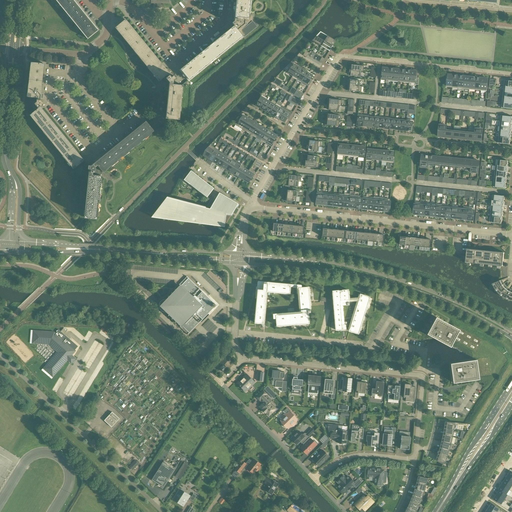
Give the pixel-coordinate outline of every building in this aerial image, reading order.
[(74,3),(75,2),(73,0),(57,0),(88,38),(87,39),(98,30),(97,31),(74,3)] [(233,13),(233,22),(231,23),(235,27),(181,71),(188,80),(243,35),(243,36),(251,30),(253,15),(247,14),(248,0),(237,0),(236,13),(233,13)] [(167,69),(165,70),(124,20),(115,27),(159,81),(161,79),(164,82),(163,83),(165,85),(166,85),(167,86),(170,86),(167,119),(178,120),(182,85),(175,84),(175,78),(173,76),(167,69)] [(327,36),(320,32),(311,41),(321,46),(324,40),(327,36)] [(321,46),(329,51),(333,45),(324,40),(321,46)] [(28,97),(30,97),(29,102),(29,104),(35,111),(32,113),(30,115),(74,169),(83,161),(39,108),(44,104),(41,100),(39,100),(40,94),(43,63),(31,62),(28,97)] [(286,72),(293,75),(298,67),(293,64),(290,68),(286,72)] [(293,75),(292,77),(297,80),(298,78),(297,78),(302,70),(298,67),(293,75)] [(302,81),(307,73),(302,70),(297,78),(298,78),(302,81)] [(307,73),(302,81),(309,85),(310,83),(308,82),(312,76),(307,73)] [(297,90),(295,92),(294,95),(300,99),(303,94),(297,90)] [(261,108),(266,100),(267,98),(261,95),(258,101),(254,104),(261,108)] [(297,105),(299,101),(293,97),(290,101),(297,105)] [(270,103),(266,100),(261,108),(265,111),(270,103)] [(275,105),(270,103),(265,111),(270,113),(276,104),(276,103),(275,105)] [(276,104),(270,113),(275,116),(280,106),(276,104)] [(281,105),(280,106),(275,116),(279,119),(286,108),(281,105)] [(286,108),(279,119),(284,122),(288,116),(290,117),(293,112),(286,108)] [(242,129),(248,119),(243,116),(241,120),(239,120),(234,125),(242,129)] [(253,122),(248,119),(242,129),(247,132),(253,122)] [(147,122),(102,159),(101,158),(99,159),(99,161),(96,163),(94,160),(93,161),(95,162),(93,164),(91,165),(88,165),(88,169),(90,169),(85,218),(96,219),(100,175),(101,173),(102,172),(151,132),(153,130),(147,122)] [(251,135),(257,124),(253,122),(247,132),(249,134),(248,135),(250,137),(251,135)] [(262,127),(257,124),(251,135),(256,138),(257,135),(262,127)] [(438,136),(445,137),(446,128),(447,126),(447,125),(439,125),(438,136)] [(262,138),(267,130),(262,127),(257,135),(256,138),(260,140),(262,138)] [(410,131),(357,127),(357,131),(410,135),(410,131)] [(475,131),(474,140),(481,141),(483,129),(475,128),(475,129),(475,131)] [(461,129),(453,129),(452,138),(460,139),(461,129)] [(468,130),(461,129),(460,139),(467,139),(468,130)] [(262,138),(260,140),(265,143),(271,133),(267,130),(262,138)] [(475,131),(468,130),(467,139),(474,140),(475,131)] [(276,136),(271,133),(265,143),(272,147),(275,142),(273,141),(276,136)] [(202,154),(209,158),(215,148),(210,145),(202,154)] [(213,161),(217,153),(219,150),(215,148),(209,158),(213,161)] [(217,164),(222,156),(223,153),(219,150),(217,153),(213,161),(217,164)] [(257,157),(263,161),(266,156),(260,152),(257,157)] [(222,156),(217,164),(222,166),(226,158),(228,156),(223,153),(222,156)] [(428,165),(429,156),(422,155),(420,167),(428,168),(428,167),(428,165)] [(228,156),(226,158),(222,166),(226,169),(232,158),(228,156)] [(230,171),(235,164),(231,161),(232,159),(232,158),(226,169),(230,171)] [(262,163),(255,159),(252,164),(259,168),(262,163)] [(456,168),(463,169),(464,159),(457,159),(456,168)] [(464,159),(463,169),(471,169),(470,172),(471,172),(472,160),(464,159)] [(472,160),(471,172),(478,173),(479,161),(472,160)] [(239,166),(235,164),(230,171),(235,174),(239,166)] [(241,164),(239,166),(235,174),(239,177),(245,166),(241,164)] [(245,166),(239,177),(244,179),(248,171),(244,169),(245,166)] [(249,169),(248,171),(244,179),(248,182),(251,177),(253,178),(256,173),(249,169)] [(184,180),(195,189),(197,187),(208,196),(213,188),(191,171),(184,180)] [(214,200),(233,212),(238,204),(219,193),(214,200)] [(225,216),(202,213),(202,210),(199,210),(199,212),(161,207),(160,216),(224,225),(226,213),(225,213),(225,216)] [(504,253),(475,250),(475,251),(467,251),(466,255),(465,262),(502,266),(504,253)] [(168,299),(167,299),(165,299),(163,300),(161,301),(159,303),(159,305),(159,307),(160,309),(161,311),(163,312),(165,312),(167,312),(168,312),(168,316),(169,316),(168,313),(171,316),(172,319),(172,316),(175,319),(175,322),(175,320),(189,333),(208,313),(206,312),(212,306),(212,307),(213,306),(213,307),(214,306),(214,307),(215,306),(215,305),(215,304),(214,303),(214,304),(213,303),(213,304),(212,303),(212,304),(208,300),(209,298),(188,278),(175,291),(175,289),(175,292),(173,293),(172,294),(172,292),(171,292),(171,295),(170,297),(169,296),(168,297),(168,296),(168,299)] [(501,283),(500,280),(493,283),(494,286),(496,289),(503,285),(503,284),(502,285),(501,283)] [(256,307),(264,307),(265,291),(289,293),(290,284),(257,281),(256,298),(257,298),(256,307)] [(301,285),(293,284),(292,288),(297,289),(298,304),(300,304),(300,305),(302,305),(304,305),(304,304),(309,304),(308,287),(301,288),(301,285)] [(500,294),(506,288),(505,288),(504,287),(502,285),(503,285),(496,289),(498,292),(500,294)] [(506,298),(510,291),(509,291),(507,290),(506,289),(506,288),(500,294),(502,295),(503,297),(504,297),(506,298)] [(348,300),(347,290),(332,291),(336,330),(342,329),(342,324),(343,324),(341,305),(346,305),(348,305),(347,300),(348,300)] [(360,294),(349,331),(358,334),(369,297),(360,294)] [(301,309),(301,311),(272,314),(273,319),(276,318),(276,326),(308,323),(308,313),(310,313),(310,309),(309,308),(301,309)] [(264,312),(256,311),(255,323),(262,323),(264,312)] [(434,316),(425,333),(449,346),(458,329),(434,316)] [(56,372),(57,371),(68,359),(71,356),(70,356),(75,351),(74,350),(78,346),(70,339),(64,334),(66,331),(63,329),(61,331),(59,329),(55,333),(55,334),(54,333),(39,331),(38,343),(49,344),(58,352),(47,364),(56,372)] [(475,358),(448,362),(451,382),(477,378),(475,358)] [(286,392),(286,387),(282,386),(283,378),(284,378),(284,372),(280,372),(280,371),(279,371),(279,372),(277,372),(277,371),(273,371),(273,370),(272,370),(272,378),(272,377),(273,377),(273,380),(275,381),(275,387),(275,386),(281,387),(281,388),(282,388),(281,391),(286,392)] [(242,383),(239,385),(240,386),(240,387),(242,389),(242,388),(245,391),(254,382),(246,374),(240,381),(242,383)] [(317,394),(318,385),(319,385),(320,377),(316,376),(316,378),(313,378),(313,376),(308,376),(307,384),(311,384),(310,393),(317,394)] [(303,380),(297,379),(297,377),(293,377),(293,379),(292,379),(291,385),(292,385),(292,389),(300,390),(300,386),(302,386),(303,380)] [(334,380),(332,380),(332,379),(326,378),(326,379),(324,379),(323,392),(327,393),(327,394),(331,394),(331,398),(334,399),(335,394),(332,394),(334,380)] [(351,380),(350,380),(350,379),(344,378),(343,382),(340,381),(340,380),(340,379),(339,391),(343,391),(343,390),(350,390),(351,380)] [(376,381),(375,389),(372,388),(371,396),(375,397),(374,398),(382,399),(383,382),(379,381),(376,381)] [(367,394),(368,383),(366,383),(357,382),(357,386),(355,386),(354,397),(357,398),(358,393),(367,394)] [(411,385),(405,384),(403,397),(406,397),(405,402),(414,402),(416,387),(415,387),(415,388),(411,388),(411,385)] [(392,385),(388,385),(387,394),(388,394),(388,399),(398,400),(398,398),(399,393),(400,386),(395,385),(394,387),(392,386),(392,385)] [(272,412),(271,410),(275,406),(272,403),(270,404),(266,400),(263,397),(267,394),(263,390),(256,397),(260,401),(260,400),(263,403),(259,406),(263,409),(262,410),(265,413),(266,412),(269,415),(272,412)] [(283,420),(281,421),(282,422),(281,423),(282,425),(283,426),(286,427),(287,427),(293,422),(294,422),(297,419),(290,413),(291,412),(287,408),(284,410),(285,410),(284,411),(287,414),(286,415),(286,414),(283,415),(282,416),(281,418),(283,420)] [(119,419),(112,412),(104,420),(111,427),(119,419)] [(454,426),(455,423),(451,423),(451,421),(447,421),(446,425),(446,429),(454,430),(454,426)] [(327,424),(329,432),(331,432),(330,438),(336,439),(336,442),(339,442),(339,444),(343,444),(343,443),(346,443),(347,431),(347,426),(327,424)] [(382,445),(383,445),(391,446),(392,439),(395,439),(396,428),(391,428),(392,428),(392,430),(384,430),(384,427),(382,445)] [(315,431),(312,428),(306,434),(309,437),(315,431)] [(359,430),(352,429),(350,441),(355,442),(355,438),(363,439),(364,429),(359,429),(359,430)] [(445,432),(444,435),(453,437),(453,433),(454,430),(446,429),(445,432)] [(291,438),(297,444),(304,437),(298,431),(297,432),(296,432),(293,435),(293,436),(291,438)] [(410,436),(402,436),(403,431),(399,431),(399,435),(401,436),(400,449),(401,449),(401,448),(408,449),(408,450),(409,450),(409,444),(410,444),(411,438),(410,438),(410,436)] [(378,433),(367,432),(366,441),(367,441),(367,446),(373,446),(374,443),(377,443),(378,433)] [(444,439),(443,442),(451,444),(452,440),(453,437),(444,435),(444,439)] [(300,448),(302,449),(302,450),(302,451),(303,452),(304,453),(305,452),(307,454),(316,445),(318,443),(314,439),(312,441),(309,438),(303,444),(304,445),(300,448)] [(329,443),(328,439),(321,446),(323,448),(329,443)] [(442,445),(441,448),(449,451),(450,447),(451,444),(443,442),(442,445)] [(449,451),(441,448),(440,452),(439,455),(447,457),(448,454),(449,451)] [(317,464),(319,466),(329,456),(322,450),(312,460),(314,462),(314,463),(316,464),(317,464)] [(446,461),(447,457),(439,455),(438,458),(437,461),(445,464),(446,461)] [(245,463),(242,460),(235,469),(239,473),(243,467),(244,468),(245,469),(245,468),(246,468),(246,467),(254,473),(255,471),(257,472),(260,467),(259,466),(261,464),(254,459),(252,461),(249,459),(245,463)] [(132,470),(138,463),(135,460),(129,467),(132,470)] [(151,480),(163,487),(174,469),(163,462),(151,480)] [(189,466),(184,462),(175,476),(180,479),(189,466)] [(368,476),(375,477),(374,484),(382,485),(382,483),(386,483),(387,473),(383,472),(384,470),(379,469),(377,468),(377,469),(369,468),(368,476)] [(359,479),(358,479),(354,482),(348,476),(346,478),(343,475),(337,482),(340,485),(337,487),(344,494),(353,485),(356,488),(361,482),(359,479)] [(427,482),(428,478),(424,478),(424,476),(420,475),(419,479),(418,483),(426,485),(427,482)] [(270,479),(266,476),(262,482),(267,485),(264,490),(271,495),(278,484),(270,479)] [(505,480),(501,485),(509,490),(511,485),(505,480)] [(416,490),(424,492),(425,489),(426,485),(418,483),(417,486),(416,490)] [(501,485),(498,489),(499,490),(506,494),(509,490),(501,485)] [(414,496),(421,499),(423,495),(424,492),(416,490),(415,493),(414,496)] [(499,490),(497,494),(504,499),(507,495),(506,494),(499,490)] [(177,502),(183,506),(189,497),(190,498),(189,499),(193,501),(196,496),(193,493),(191,497),(181,491),(175,501),(178,502),(177,502)] [(497,494),(494,499),(501,504),(504,499),(497,494)] [(362,508),(365,511),(374,502),(367,496),(365,498),(363,495),(354,504),(360,510),(362,508)] [(421,499),(414,496),(413,499),(411,502),(419,505),(420,502),(421,499)] [(410,505),(409,508),(416,511),(418,508),(419,505),(411,502),(410,505)] [(299,508),(293,503),(288,510),(289,509),(291,511),(303,511),(299,508)] [(492,503),(489,508),(495,511),(497,511),(500,509),(492,503)]
